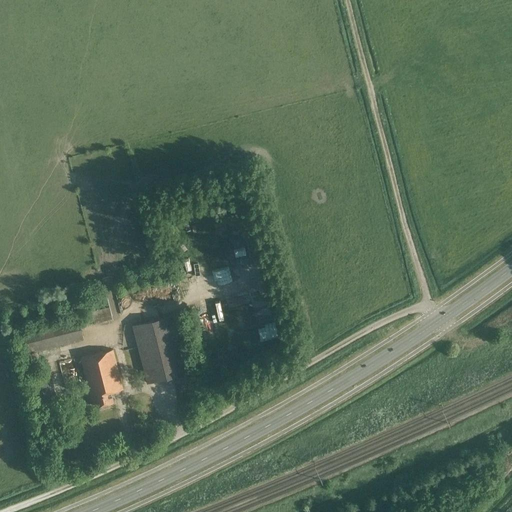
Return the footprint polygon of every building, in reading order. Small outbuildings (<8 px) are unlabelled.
[(257,207),(246,209),(256,276),(267,275),(257,207)] [(228,229),(236,227),(233,214),(225,216),(228,229)] [(263,297),(266,322),(275,321),(272,296),(263,297)] [(205,321),(213,320),(210,304),(203,305),(205,321)] [(109,306),(91,311),(94,324),(112,319),(109,306)] [(84,339),(78,316),(74,317),(73,313),(61,316),(62,319),(19,330),(25,354),(84,339)] [(170,315),(132,325),(147,383),(185,373),(170,315)] [(227,341),(232,339),(228,325),(223,327),(227,341)] [(123,389),(121,379),(113,349),(81,357),(90,392),(92,402),(95,401),(96,406),(114,402),(112,392),(123,389)] [(54,380),(36,385),(42,408),(60,404),(54,380)]
